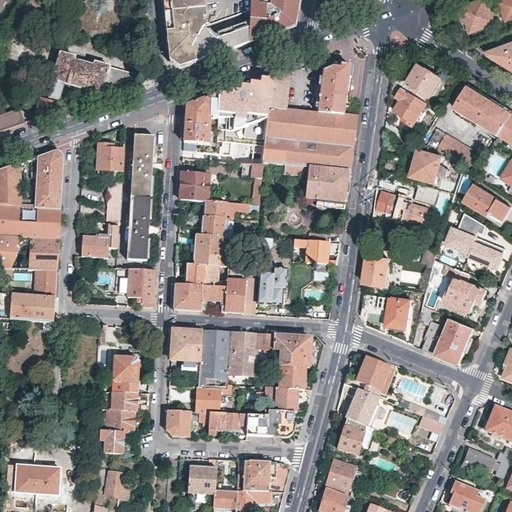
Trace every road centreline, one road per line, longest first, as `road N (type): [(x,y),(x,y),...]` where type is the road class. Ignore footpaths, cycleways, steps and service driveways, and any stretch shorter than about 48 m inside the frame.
road 1 (residential): [(385,15),(341,329)]
road 2 (residential): [(164,318),(65,310),(77,124)]
road 3 (residential): [(164,318),(158,444),(310,452)]
road 4 (residential): [(164,318),(175,118),(168,90)]
road 5 (residential): [(341,329),(164,318)]
road 6 (residential): [(385,15),(511,90)]
road 7 (residential): [(476,382),(341,329)]
road 8 (secondary): [(168,90),(304,43)]
road 9 (residential): [(476,382),(422,511)]
road 10 (residential): [(341,329),(310,452)]
